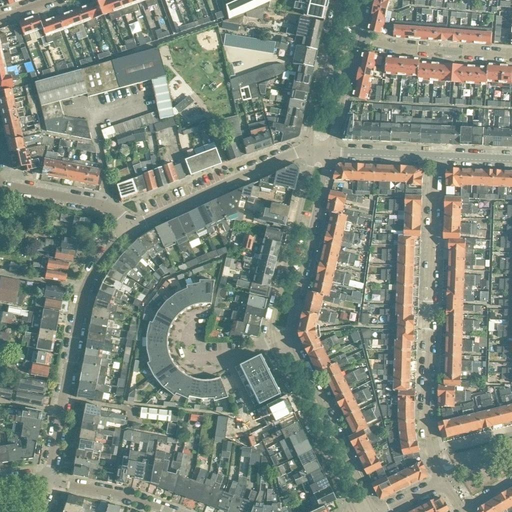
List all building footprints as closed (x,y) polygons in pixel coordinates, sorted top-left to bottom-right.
[(116,19),(108,0),(102,0),(95,3),(100,16),(109,13),(111,20),(116,19)] [(122,9),(119,0),(108,0),(116,19),(120,17),(118,11),(122,9)] [(134,12),(129,0),(119,0),(122,9),(125,15),(134,12)] [(141,2),(139,0),(129,0),(134,12),(138,10),(136,4),(141,2)] [(224,0),(226,5),(225,5),(228,19),(244,14),(246,13),(246,14),(265,8),(268,7),(270,1),(271,0),(224,0)] [(327,0),(295,0),(295,2),(293,8),(304,11),(303,15),(303,16),(323,20),(327,0)] [(388,8),(389,0),(375,0),(374,5),(388,8)] [(469,10),(470,0),(466,0),(467,4),(462,4),(461,9),(469,10)] [(95,18),(100,16),(95,3),(94,3),(86,6),(93,27),(98,25),(95,18)] [(388,8),(374,5),(372,16),(371,20),(384,23),(388,8)] [(93,27),(86,6),(76,9),(82,24),(87,22),(89,28),(93,27)] [(262,19),(265,8),(246,14),(247,16),(262,19)] [(82,24),(76,9),(67,13),(75,33),(80,32),(77,26),(82,24)] [(75,33),(67,13),(58,16),(63,31),(68,29),(73,41),(77,40),(75,33)] [(242,26),(244,14),(228,19),(222,21),(222,22),(234,24),(242,26)] [(47,42),(40,23),(38,15),(28,19),(33,33),(38,31),(40,38),(43,44),(47,42)] [(63,31),(58,16),(49,19),(57,40),(61,39),(59,32),(63,31)] [(321,32),(323,23),(300,17),(298,27),(302,28),(321,32)] [(33,33),(28,19),(18,22),(26,43),(31,41),(29,35),(33,33)] [(59,47),(57,40),(49,19),(40,23),(47,42),(52,40),(52,42),(54,41),(56,48),(59,47)] [(382,34),(384,23),(371,20),(368,31),(382,34)] [(405,38),(406,23),(396,22),(396,23),(395,32),(394,37),(405,38)] [(415,39),(416,23),(406,23),(405,38),(415,39)] [(425,40),(427,24),(416,23),(415,39),(425,40)] [(436,40),(437,25),(427,24),(425,40),(436,40)] [(450,41),(450,29),(447,29),(448,26),(437,25),(436,40),(450,41)] [(460,42),(461,27),(451,26),(450,29),(450,41),(460,42)] [(319,42),(321,32),(302,28),(298,27),(295,37),(298,37),(319,42)] [(470,43),(472,28),(461,27),(460,42),(470,43)] [(481,44),(482,28),(472,28),(470,43),(481,44)] [(491,45),(492,29),(482,28),(481,44),(491,45)] [(275,41),(274,42),(278,43),(280,43),(280,45),(286,46),(287,41),(288,38),(282,37),(276,35),(275,41)] [(317,51),(319,42),(298,37),(295,37),(294,42),(297,43),(296,46),(317,51)] [(313,68),(317,51),(296,46),(297,43),(294,42),(287,41),(286,46),(280,45),(280,43),(278,43),(275,43),(273,54),(278,55),(279,49),(288,51),(287,56),(293,57),(292,63),(294,64),(313,68)] [(165,76),(158,48),(111,61),(83,69),(88,94),(87,94),(88,97),(151,80),(160,120),(174,116),(165,76)] [(0,59),(11,57),(9,52),(2,54),(1,49),(0,49),(0,59)] [(374,66),(377,55),(364,51),(361,63),(374,66)] [(0,69),(6,68),(11,67),(10,62),(12,62),(11,57),(0,59),(0,69)] [(393,78),(395,57),(387,57),(387,62),(386,67),(386,72),(386,74),(391,74),(391,78),(393,78)] [(402,75),(403,58),(395,57),(393,78),(397,79),(397,75),(402,75)] [(410,76),(411,58),(403,58),(402,75),(408,76),(407,79),(410,80),(410,76)] [(418,83),(418,80),(420,62),(420,59),(411,58),(410,76),(409,83),(418,83)] [(68,69),(66,65),(65,61),(56,64),(59,72),(68,69)] [(426,84),(428,63),(420,62),(418,80),(423,80),(423,84),(426,84)] [(372,78),(374,66),(361,63),(360,67),(358,75),(372,78)] [(434,88),(435,85),(436,63),(428,63),(426,84),(426,87),(434,88)] [(443,86),(444,64),(436,63),(435,85),(439,85),(438,95),(436,95),(435,104),(441,104),(442,95),(441,95),(442,86),(443,86)] [(273,65),(276,76),(281,75),(286,72),(283,64),(273,65)] [(311,77),(313,68),(294,64),(292,72),(296,72),(295,74),(311,77)] [(451,82),(452,65),(444,64),(443,86),(445,86),(446,81),(451,82)] [(495,86),(497,65),(488,64),(488,68),(487,82),(492,82),(492,86),(495,86)] [(273,65),(267,67),(271,78),(276,76),(273,65)] [(462,87),(464,66),(452,65),(451,82),(460,82),(459,87),(462,87)] [(504,83),(505,66),(497,65),(495,86),(498,86),(498,83),(503,83),(504,83)] [(470,84),(472,66),(464,66),(462,87),(465,87),(465,83),(470,84)] [(478,88),(480,67),(472,66),(470,84),(476,84),(475,88),(478,88)] [(511,93),(511,85),(511,66),(505,66),(504,83),(503,83),(502,92),(511,93)] [(267,67),(262,69),(265,80),(271,78),(267,67)] [(487,82),(488,68),(480,67),(478,88),(481,88),(481,85),(487,85),(487,82)] [(0,79),(15,76),(15,75),(14,71),(7,73),(6,68),(0,69),(0,79)] [(59,102),(87,94),(88,94),(83,69),(34,82),(41,106),(47,132),(91,140),(87,121),(63,117),(59,102)] [(262,69),(256,71),(260,82),(265,80),(262,69)] [(256,71),(251,73),(255,84),(260,82),(256,71)] [(251,73),(245,75),(249,86),(255,84),(251,73)] [(309,86),(311,77),(295,74),(295,76),(289,75),(288,80),(288,81),(309,86)] [(13,87),(12,81),(19,80),(18,75),(15,75),(15,76),(0,79),(0,89),(0,90),(13,87)] [(245,75),(240,77),(244,88),(248,86),(249,86),(245,75)] [(372,78),(358,75),(357,82),(356,86),(369,89),(372,78)] [(240,77),(230,80),(232,92),(244,88),(240,77)] [(288,81),(288,80),(283,79),(282,84),(286,85),(285,90),(291,92),(307,95),(309,86),(288,81)] [(249,86),(248,86),(251,99),(259,97),(255,84),(249,86)] [(367,100),(369,89),(356,86),(353,97),(353,98),(367,101),(367,100)] [(0,102),(14,99),(13,95),(19,94),(18,88),(0,92),(0,102)] [(242,98),(241,93),(240,89),(232,92),(234,100),(235,105),(243,102),(242,97),(242,98)] [(305,104),(307,95),(291,92),(285,90),(285,92),(282,91),(278,92),(277,96),(270,95),(270,97),(284,99),(305,104)] [(449,104),(450,99),(446,99),(446,95),(442,95),(441,104),(449,104)] [(305,104),(284,99),(270,97),(269,100),(288,104),(288,107),(288,109),(303,112),(305,104)] [(22,108),(21,102),(15,103),(14,99),(0,102),(0,111),(0,113),(16,109),(22,108)] [(195,100),(188,104),(192,110),(198,106),(195,100)] [(303,112),(288,109),(283,108),(283,110),(270,107),(269,113),(286,116),(285,117),(301,121),(303,112)] [(25,117),(23,112),(17,113),(16,109),(0,113),(0,112),(0,116),(1,122),(2,122),(3,122),(25,117)] [(483,146),(484,110),(479,109),(479,121),(474,121),(474,127),(471,127),(470,146),(483,146)] [(177,117),(176,117),(179,127),(178,127),(179,128),(179,127),(193,121),(193,123),(194,123),(193,122),(193,119),(200,117),(200,118),(200,117),(198,110),(197,110),(191,112),(191,111),(190,112),(190,113),(184,114),(183,114),(183,115),(177,117)] [(350,110),(343,140),(353,140),(355,123),(354,123),(355,115),(357,115),(358,111),(350,110)] [(493,147),(494,128),(489,128),(490,119),(489,119),(489,110),(484,110),(483,146),(493,147)] [(159,122),(155,111),(150,113),(153,124),(154,124),(159,122)] [(363,115),(362,141),(371,141),(372,123),(367,123),(368,112),(363,112),(362,115),(363,115)] [(494,128),(493,147),(503,147),(504,116),(505,112),(499,112),(499,116),(498,128),(494,128)] [(153,124),(150,113),(144,115),(148,126),(153,124)] [(381,142),(382,114),(376,114),(376,123),(372,123),(371,141),(381,142)] [(391,142),(391,124),(388,124),(388,114),(382,114),(381,142),(391,142)] [(148,126),(144,115),(139,117),(142,127),(143,127),(148,126)] [(363,115),(362,115),(357,115),(355,115),(354,123),(355,123),(353,140),(362,141),(363,115)] [(451,145),(452,126),(452,120),(447,120),(448,115),(442,115),(442,121),(441,121),(440,144),(451,145)] [(246,156),(240,132),(237,116),(221,119),(224,128),(230,126),(232,132),(226,134),(230,144),(224,147),(229,162),(246,156)] [(400,143),(401,116),(396,116),(396,124),(391,124),(391,142),(400,143)] [(411,118),(412,118),(412,117),(401,116),(400,143),(410,143),(411,118)] [(430,144),(431,119),(424,118),(424,116),(422,116),(422,118),(420,143),(430,144)] [(504,116),(503,147),(511,147),(511,128),(509,129),(510,116),(504,116)] [(27,127),(26,123),(25,117),(3,122),(4,127),(2,127),(4,133),(26,127),(27,127)] [(142,127),(139,117),(133,119),(137,129),(142,127)] [(172,117),(154,124),(155,129),(156,132),(175,125),(172,117)] [(301,121),(285,117),(285,120),(273,117),(267,117),(269,124),(299,130),(301,121)] [(470,146),(471,127),(467,127),(467,117),(461,117),(461,118),(460,145),(470,146)] [(422,118),(412,118),(411,118),(410,143),(420,143),(422,118)] [(460,145),(461,118),(457,118),(456,126),(452,126),(451,145),(460,145)] [(137,129),(133,119),(128,121),(131,131),(133,131),(137,129)] [(440,144),(441,121),(432,120),(432,119),(431,119),(430,144),(440,144)] [(131,131),(128,121),(122,123),(126,133),(131,131)] [(272,146),(268,132),(265,121),(256,123),(256,125),(255,126),(259,137),(259,136),(263,150),(272,146)] [(126,133),(122,123),(117,125),(120,135),(126,133)] [(254,138),(251,139),(255,153),(263,150),(259,136),(259,137),(255,126),(256,125),(256,123),(252,124),(255,134),(255,136),(253,137),(254,138)] [(8,142),(42,134),(39,124),(34,125),(35,129),(27,131),(26,127),(4,133),(5,138),(6,137),(8,142)] [(298,135),(299,130),(269,124),(274,145),(297,137),(298,135)] [(120,135),(117,125),(111,127),(112,127),(115,137),(120,135)] [(115,137),(112,127),(101,130),(105,142),(115,139),(115,137)] [(144,132),(143,127),(142,127),(137,129),(133,131),(134,137),(144,135),(144,132)] [(189,133),(188,130),(187,127),(177,131),(178,134),(182,132),(184,136),(189,133)] [(255,153),(251,139),(254,138),(253,137),(251,138),(249,129),(240,132),(246,156),(255,153)] [(120,135),(115,137),(115,139),(118,145),(122,144),(135,139),(134,137),(133,131),(131,131),(126,133),(120,135)] [(48,144),(49,137),(43,136),(44,136),(42,134),(8,142),(7,142),(9,153),(41,145),(47,146),(47,147),(48,147),(48,144)] [(91,153),(93,146),(82,144),(80,151),(91,153)] [(46,155),(47,147),(47,146),(41,145),(9,153),(13,169),(21,167),(22,172),(39,167),(43,168),(46,155)] [(203,146),(194,150),(196,155),(195,156),(201,172),(211,168),(205,152),(203,146)] [(221,165),(215,148),(205,152),(211,168),(221,165)] [(53,178),(56,161),(51,160),(51,156),(46,155),(43,168),(42,175),(47,176),(48,177),(53,178)] [(155,155),(150,157),(152,164),(151,164),(152,171),(157,188),(167,184),(162,167),(157,168),(155,155)] [(57,156),(56,161),(53,178),(57,179),(58,178),(64,179),(68,159),(57,156)] [(201,172),(195,156),(184,160),(190,176),(201,172)] [(68,159),(64,179),(65,180),(69,181),(70,180),(75,181),(79,161),(73,160),(68,159)] [(146,192),(142,176),(141,168),(139,164),(138,160),(131,162),(133,166),(137,177),(132,179),(132,180),(136,196),(146,192)] [(86,184),(90,163),(84,161),(83,162),(79,161),(75,181),(80,182),(80,183),(86,184)] [(98,174),(99,170),(98,164),(90,163),(86,184),(90,185),(91,184),(100,186),(102,179),(100,175),(98,174)] [(184,178),(179,165),(174,167),(172,163),(162,167),(167,184),(184,178)] [(157,188),(152,171),(151,164),(141,168),(142,176),(146,192),(157,188)] [(296,181),(297,177),(299,167),(295,164),(285,169),(274,174),(272,175),(259,181),(260,182),(258,187),(272,190),(273,185),(293,190),(295,182),(296,181)] [(353,180),(353,165),(340,164),(337,166),(338,166),(336,172),(334,180),(350,180),(350,183),(353,183),(353,180)] [(363,195),(364,165),(353,165),(353,180),(358,180),(357,190),(356,190),(356,194),(363,195)] [(375,181),(375,166),(364,165),(363,195),(370,195),(370,191),(369,191),(369,181),(375,181)] [(385,194),(386,166),(375,166),(375,181),(379,181),(379,189),(377,189),(377,194),(385,194)] [(396,182),(397,166),(386,166),(385,194),(392,195),(392,189),(390,189),(391,182),(396,182)] [(407,191),(408,167),(397,166),(396,182),(401,182),(401,190),(401,191),(407,191)] [(422,186),(423,174),(423,170),(420,167),(408,167),(407,191),(407,192),(407,196),(422,196),(422,189),(409,189),(409,185),(422,186)] [(136,196),(132,180),(132,179),(128,168),(117,172),(121,183),(117,184),(116,181),(110,183),(112,194),(119,192),(121,202),(136,196)] [(462,188),(462,169),(449,169),(446,171),(446,187),(446,188),(462,188)] [(462,188),(461,197),(462,197),(462,198),(470,198),(470,193),(467,193),(467,185),(472,185),(473,170),(462,169),(462,188)] [(482,198),(484,170),(473,170),(472,185),(477,186),(477,193),(474,193),(473,198),(482,198)] [(493,186),(494,171),(484,170),(482,198),(493,199),(493,194),(488,194),(489,186),(493,186)] [(503,199),(505,171),(494,171),(493,186),(499,186),(498,194),(493,194),(493,199),(503,199)] [(511,187),(511,171),(505,171),(503,199),(511,200),(511,196),(511,194),(509,195),(510,187),(511,187)] [(249,197),(252,184),(243,188),(241,195),(249,197)] [(238,207),(241,195),(243,188),(217,200),(227,221),(235,220),(238,207)] [(356,203),(357,197),(351,196),(342,194),(332,191),(329,201),(345,205),(346,201),(356,203)] [(422,206),(422,196),(407,196),(405,196),(405,200),(396,199),(396,206),(422,206)] [(462,198),(462,197),(461,197),(446,197),(445,208),(472,209),(472,203),(462,203),(462,198)] [(227,221),(217,200),(207,204),(217,225),(221,223),(225,232),(226,232),(227,235),(232,233),(226,221),(227,221)] [(262,214),(262,216),(268,218),(268,214),(286,219),(289,207),(265,201),(262,213),(262,214)] [(354,212),(344,209),(345,205),(329,201),(329,202),(327,212),(330,213),(353,218),(354,212)] [(207,204),(197,209),(207,230),(206,230),(208,234),(213,232),(212,228),(217,225),(207,204)] [(421,217),(422,206),(396,206),(396,210),(405,211),(405,216),(421,217)] [(77,217),(92,214),(90,207),(76,210),(77,217)] [(238,207),(235,219),(240,221),(243,209),(238,207)] [(472,214),(472,209),(445,208),(445,218),(461,219),(461,213),(472,214)] [(207,230),(197,209),(187,214),(197,234),(206,230),(207,230)] [(89,230),(90,220),(61,215),(61,212),(49,210),(49,215),(61,217),(60,221),(73,223),(72,227),(89,230)] [(284,226),(286,219),(268,214),(268,218),(262,216),(262,214),(262,213),(255,212),(253,221),(256,222),(260,223),(261,220),(284,226)] [(358,219),(353,218),(330,213),(330,217),(332,217),(330,223),(346,227),(347,221),(357,223),(358,219)] [(197,234),(187,214),(177,218),(189,243),(198,238),(197,234)] [(421,226),(421,217),(405,216),(405,220),(395,220),(395,226),(421,227),(421,226)] [(189,243),(177,218),(167,223),(177,243),(177,244),(181,253),(188,250),(189,253),(193,252),(189,243)] [(461,223),(461,219),(445,218),(445,228),(444,228),(444,229),(472,230),(472,223),(461,223)] [(177,243),(167,223),(155,228),(165,249),(167,248),(168,250),(172,248),(171,246),(177,244),(177,243)] [(345,231),(346,227),(330,223),(328,233),(354,239),(355,233),(345,231)] [(421,237),(421,227),(395,226),(395,230),(398,231),(398,234),(398,236),(417,237),(421,237)] [(283,231),(266,227),(263,239),(280,243),(283,231)] [(165,249),(155,228),(147,232),(156,251),(157,253),(165,249)] [(45,229),(44,242),(54,242),(55,230),(45,229)] [(471,234),(472,230),(444,229),(444,239),(449,239),(461,240),(461,238),(461,234),(471,234)] [(156,251),(147,232),(137,239),(146,251),(147,251),(149,255),(151,256),(157,253),(156,251)] [(354,239),(328,233),(325,243),(341,247),(342,241),(353,243),(354,239)] [(276,259),(280,243),(263,239),(244,234),(240,247),(251,250),(253,243),(262,245),(259,255),(276,259)] [(417,240),(417,237),(398,236),(398,234),(389,234),(389,240),(399,240),(398,245),(398,246),(415,247),(415,240),(417,240)] [(62,238),(60,248),(53,247),(54,243),(46,242),(45,244),(45,247),(76,253),(77,253),(79,241),(62,238)] [(476,245),(477,239),(461,238),(461,240),(449,239),(449,249),(449,250),(466,250),(466,244),(476,245)] [(146,251),(137,239),(129,247),(142,259),(143,260),(149,255),(147,251),(146,251)] [(37,245),(36,250),(55,254),(54,259),(72,262),(73,258),(75,258),(76,253),(45,247),(45,244),(37,242),(37,245)] [(340,250),(341,247),(325,243),(323,253),(349,259),(351,253),(340,250)] [(414,257),(415,247),(398,246),(398,250),(389,250),(389,256),(414,257)] [(129,247),(124,252),(143,270),(145,271),(146,270),(146,267),(148,265),(143,260),(142,259),(129,247)] [(227,252),(226,247),(218,250),(216,250),(219,256),(227,252)] [(216,250),(206,254),(208,260),(219,256),(216,250)] [(466,254),(466,250),(449,250),(449,260),(476,261),(476,254),(466,254)] [(143,270),(124,252),(119,258),(132,269),(137,273),(138,272),(142,276),(145,272),(145,271),(143,270)] [(348,264),(349,259),(323,253),(321,263),(336,267),(338,261),(348,264)] [(18,262),(19,256),(13,254),(11,261),(18,262)] [(208,260),(206,254),(196,258),(196,259),(198,264),(208,260)] [(244,256),(242,261),(245,262),(274,269),(276,259),(259,255),(254,254),(253,258),(253,259),(244,256)] [(414,267),(414,257),(389,256),(388,260),(398,260),(398,266),(414,267)] [(67,272),(69,263),(43,258),(42,264),(33,262),(32,266),(40,268),(40,267),(67,272)] [(137,273),(132,269),(119,258),(111,269),(125,277),(126,275),(137,281),(141,277),(137,274),(137,273)] [(198,264),(196,259),(186,263),(187,268),(198,264)] [(476,265),(476,261),(449,260),(449,270),(465,271),(473,271),(473,265),(476,265)] [(16,272),(18,263),(11,262),(9,271),(16,272)] [(274,269),(245,262),(243,267),(249,269),(249,273),(271,278),(274,269)] [(346,273),(335,271),(336,267),(321,263),(318,273),(345,279),(346,273)] [(203,266),(197,269),(199,272),(204,270),(210,268),(211,268),(210,264),(208,264),(203,266)] [(170,272),(168,269),(165,265),(160,268),(165,274),(169,272),(170,272)] [(414,277),(414,267),(398,266),(398,271),(388,270),(388,276),(414,277)] [(65,282),(67,272),(40,267),(40,268),(39,276),(45,277),(45,279),(65,282)] [(160,268),(155,272),(160,277),(165,274),(160,268)] [(135,282),(125,277),(111,269),(110,270),(107,276),(131,289),(135,282)] [(475,281),(475,275),(465,274),(465,271),(449,270),(449,280),(475,281)] [(160,277),(155,272),(150,276),(153,278),(157,281),(160,277)] [(241,276),(240,280),(269,288),(271,278),(249,273),(247,278),(241,276)] [(344,284),(345,279),(318,273),(319,273),(316,283),(332,287),(333,282),(344,284)] [(107,276),(102,283),(123,293),(124,291),(129,293),(131,289),(107,276)] [(413,286),(414,277),(388,276),(388,280),(397,280),(397,286),(413,286)] [(24,293),(26,282),(15,280),(0,277),(0,278),(0,301),(15,304),(18,292),(20,293),(21,292),(24,293)] [(267,298),(269,288),(240,280),(237,280),(236,286),(249,290),(249,294),(267,298)] [(475,286),(475,281),(449,280),(448,290),(472,291),(472,286),(475,286)] [(211,305),(212,293),(214,281),(199,281),(199,283),(202,304),(204,304),(206,304),(210,304),(210,305),(211,305)] [(122,296),(123,293),(102,283),(98,290),(122,300),(126,302),(128,298),(122,296)] [(202,304),(199,283),(186,286),(187,289),(193,306),(195,305),(197,304),(198,305),(201,304),(202,304)] [(341,293),(331,291),(332,287),(316,283),(315,289),(313,289),(312,293),(335,298),(340,299),(341,293)] [(42,284),(39,296),(43,297),(44,296),(62,300),(64,288),(42,284)] [(413,296),(413,286),(397,286),(397,291),(387,290),(387,296),(413,296)] [(222,299),(225,290),(220,288),(216,296),(222,299)] [(193,306),(187,289),(175,294),(185,309),(187,308),(189,307),(193,306)] [(122,300),(98,290),(95,297),(112,304),(113,301),(121,304),(122,300)] [(472,291),(448,290),(448,301),(463,301),(474,301),(474,295),(472,295),(472,291)] [(334,303),(335,298),(312,293),(309,292),(306,301),(322,305),(323,300),(334,303)] [(347,295),(346,300),(361,304),(362,298),(363,294),(353,292),(352,296),(347,295)] [(141,301),(145,296),(141,294),(139,293),(136,299),(141,301)] [(156,294),(152,300),(156,303),(161,297),(156,294)] [(185,310),(185,309),(175,294),(165,302),(178,315),(180,313),(179,313),(181,312),(182,312),(185,310)] [(266,300),(249,295),(248,299),(242,297),(236,296),(235,302),(241,304),(247,305),(264,309),(266,300)] [(60,311),(62,300),(44,296),(43,297),(39,296),(37,296),(35,306),(60,311)] [(413,306),(413,296),(387,296),(387,300),(397,301),(396,306),(413,306)] [(115,314),(115,313),(116,309),(117,306),(112,304),(95,297),(92,310),(115,314)] [(138,307),(141,302),(141,301),(136,299),(135,298),(133,305),(138,307)] [(220,308),(222,299),(216,298),(214,306),(214,307),(220,308)] [(321,310),(322,305),(306,301),(304,312),(330,318),(331,312),(321,310)] [(463,305),(463,301),(448,301),(447,305),(447,316),(463,316),(464,311),(474,311),(474,307),(474,306),(463,305)] [(178,315),(165,302),(157,312),(173,322),(174,320),(173,320),(175,318),(178,315)] [(343,312),(359,312),(358,303),(343,304),(343,312)] [(238,306),(237,312),(261,318),(264,309),(247,305),(241,304),(241,307),(238,306)] [(413,312),(413,306),(396,306),(396,310),(387,309),(386,316),(388,316),(414,316),(414,312),(413,312)] [(58,322),(60,312),(37,308),(37,313),(21,310),(20,315),(28,317),(36,318),(58,322)] [(123,320),(124,315),(115,313),(115,314),(92,310),(91,317),(114,321),(114,318),(123,320)] [(12,320),(13,314),(0,311),(0,322),(5,323),(6,318),(12,320)] [(233,311),(231,321),(235,322),(235,321),(242,323),(259,328),(261,318),(237,312),(233,311)] [(173,322),(157,312),(152,323),(169,329),(170,328),(169,328),(170,325),(171,325),(172,322),(173,322)] [(329,322),(330,318),(304,312),(302,321),(300,330),(300,332),(300,336),(309,335),(308,330),(317,329),(317,328),(318,325),(319,320),(329,322)] [(388,316),(388,320),(398,321),(398,325),(398,326),(398,330),(404,331),(414,331),(414,327),(415,316),(414,316),(388,316)] [(474,327),(474,320),(463,320),(463,316),(447,316),(447,326),(474,327)] [(56,332),(58,322),(36,318),(28,317),(27,322),(32,323),(31,327),(39,329),(56,332)] [(113,324),(114,321),(91,317),(90,325),(117,330),(117,329),(117,325),(113,324)] [(257,337),(259,328),(242,323),(235,321),(235,322),(232,330),(231,330),(229,340),(241,340),(242,334),(257,337)] [(169,330),(169,329),(152,323),(149,322),(146,336),(167,338),(167,336),(167,334),(168,334),(169,330)] [(136,333),(137,326),(135,326),(135,325),(131,325),(130,324),(129,332),(127,331),(127,332),(136,333)] [(118,334),(119,330),(117,329),(117,330),(90,325),(88,332),(105,335),(111,336),(112,333),(118,334)] [(463,336),(463,331),(474,331),(474,327),(447,326),(447,336),(463,336)] [(54,342),(56,332),(39,329),(38,335),(25,332),(24,336),(54,342)] [(309,354),(332,342),(330,337),(321,341),(320,338),(318,334),(317,329),(308,330),(309,335),(300,336),(301,338),(305,346),(309,354)] [(387,339),(387,340),(413,341),(414,341),(414,331),(404,331),(398,330),(398,334),(387,334),(387,335),(387,339)] [(110,344),(111,336),(105,335),(88,332),(87,340),(110,344)] [(134,340),(136,333),(127,332),(126,339),(127,339),(133,340),(134,340)] [(52,352),(54,342),(24,336),(23,336),(22,341),(27,342),(26,347),(28,348),(36,349),(51,352),(52,352)] [(167,338),(146,336),(146,350),(167,347),(167,345),(166,345),(166,342),(167,342),(167,338),(167,339),(167,338)] [(473,341),(463,340),(463,336),(447,336),(446,346),(473,347),(473,341)] [(411,351),(411,345),(413,346),(413,341),(387,340),(387,339),(381,339),(379,339),(380,346),(388,346),(388,351),(395,351),(411,351)] [(112,352),(113,345),(110,344),(87,340),(85,348),(102,351),(111,352),(112,352)] [(328,356),(326,351),(335,347),(332,342),(309,354),(313,363),(328,356)] [(462,356),(462,351),(473,351),(473,347),(446,346),(446,356),(462,356)] [(167,347),(146,350),(149,362),(169,355),(168,354),(167,351),(168,351),(167,347)] [(50,366),(52,355),(51,355),(51,352),(36,349),(28,348),(26,362),(50,366)] [(111,352),(102,351),(85,348),(84,355),(106,360),(111,360),(111,356),(110,355),(111,352)] [(411,361),(411,351),(395,351),(395,354),(385,354),(385,360),(390,360),(390,361),(411,361)] [(110,364),(111,360),(106,360),(84,355),(82,363),(99,366),(108,368),(108,364),(110,364)] [(169,355),(149,362),(147,363),(153,376),(173,363),(172,362),(171,362),(170,359),(171,359),(169,356),(169,355)] [(244,375),(265,364),(260,355),(239,365),(244,375)] [(323,370),(342,361),(339,355),(330,360),(328,356),(313,363),(318,373),(323,370)] [(462,360),(462,356),(446,356),(446,366),(472,367),(472,361),(462,360)] [(342,372),(340,367),(349,363),(346,359),(342,361),(323,370),(327,379),(342,372)] [(47,378),(50,366),(26,362),(25,361),(24,367),(24,368),(31,369),(30,375),(47,378)] [(410,371),(411,361),(390,361),(390,364),(385,364),(385,371),(410,371)] [(106,376),(108,368),(99,366),(82,363),(81,372),(98,375),(106,376)] [(162,387),(178,370),(177,369),(175,367),(173,364),(173,363),(153,376),(162,387)] [(249,385),(270,374),(265,364),(244,375),(249,385)] [(472,372),(472,367),(446,366),(445,376),(461,377),(462,371),(472,372)] [(179,370),(178,370),(162,387),(174,396),(175,394),(185,375),(184,374),(183,375),(181,373),(182,373),(179,370)] [(332,389),(356,377),(353,371),(344,376),(342,372),(327,379),(332,389)] [(410,382),(410,371),(385,371),(385,375),(384,381),(394,381),(410,382)] [(104,385),(106,376),(98,375),(81,372),(79,381),(96,384),(104,385)] [(254,395),(275,384),(270,374),(249,385),(254,395)] [(188,397),(193,379),(191,378),(191,379),(189,378),(189,377),(186,376),(186,375),(185,375),(175,394),(188,399),(188,397)] [(472,381),(461,381),(461,377),(445,376),(445,386),(456,386),(472,387),(472,381)] [(351,390),(349,386),(358,381),(356,377),(332,389),(336,398),(351,390)] [(19,383),(18,389),(44,394),(46,382),(31,380),(25,378),(25,381),(20,380),(19,383)] [(124,388),(125,379),(120,379),(118,378),(117,386),(124,388)] [(220,378),(219,378),(217,379),(215,380),(211,381),(211,380),(211,381),(214,401),(228,397),(220,378)] [(201,399),(202,381),(200,380),(200,381),(197,380),(194,379),(193,379),(188,397),(201,399)] [(213,399),(211,381),(209,381),(206,381),(202,381),(202,380),(202,381),(201,399),(213,399)] [(103,393),(104,385),(96,384),(79,381),(78,389),(100,393),(103,393)] [(410,387),(410,382),(394,381),(394,384),(384,384),(384,391),(390,391),(412,392),(412,387),(410,387)] [(259,405),(280,394),(275,384),(254,395),(259,405)] [(466,397),(466,391),(455,391),(456,386),(445,386),(439,386),(439,397),(466,397)] [(42,407),(44,396),(26,393),(0,388),(0,396),(10,398),(9,401),(42,407)] [(101,402),(103,393),(100,393),(78,389),(76,397),(92,400),(92,401),(101,402)] [(341,407),(365,395),(362,390),(353,394),(351,390),(336,398),(337,398),(336,398),(341,407)] [(416,392),(412,392),(390,391),(389,396),(392,396),(391,400),(399,400),(399,401),(415,402),(416,392)] [(365,406),(363,402),(367,400),(365,395),(341,407),(341,408),(346,416),(360,409),(360,408),(365,406)] [(511,421),(511,419),(506,396),(501,397),(504,407),(499,409),(503,424),(511,421)] [(455,406),(455,402),(463,402),(466,401),(466,397),(439,397),(439,407),(452,408),(455,408),(455,407),(455,406)] [(286,399),(260,412),(267,426),(271,424),(294,413),(287,399),(286,399)] [(503,424),(499,409),(495,409),(492,399),(486,401),(493,426),(503,424)] [(415,412),(415,402),(399,401),(399,405),(389,405),(389,411),(415,412)] [(493,426),(486,401),(481,402),(484,412),(479,413),(483,429),(493,426)] [(100,411),(101,407),(85,404),(83,414),(90,416),(90,414),(99,415),(99,417),(124,421),(125,416),(100,411)] [(473,431),(467,408),(466,404),(463,405),(464,406),(464,408),(462,409),(463,410),(465,417),(459,418),(463,434),(473,431)] [(483,429),(479,413),(475,414),(473,406),(470,407),(469,404),(466,404),(467,408),(473,431),(483,429)] [(8,409),(7,414),(8,415),(40,420),(41,412),(26,409),(9,406),(9,409),(8,409)] [(170,411),(141,408),(140,417),(169,420),(170,411)] [(350,425),(374,414),(371,408),(362,413),(360,409),(346,416),(350,425)] [(463,434),(459,418),(455,419),(453,412),(453,411),(453,409),(446,409),(447,412),(453,436),(463,434)] [(415,422),(415,412),(389,411),(389,416),(399,416),(399,422),(415,422)] [(453,436),(447,412),(442,414),(444,422),(439,423),(443,439),(453,436)] [(298,422),(294,413),(271,424),(273,427),(268,429),(269,431),(263,434),(260,437),(262,440),(298,422)] [(124,421),(99,417),(99,415),(90,414),(90,416),(83,414),(81,423),(97,426),(103,427),(103,426),(106,426),(107,422),(123,425),(124,421)] [(370,428),(367,423),(376,418),(374,414),(350,425),(355,434),(364,430),(370,428)] [(38,429),(39,420),(7,415),(7,420),(23,423),(23,426),(38,429)] [(216,426),(215,437),(222,438),(225,438),(227,418),(218,416),(216,426)] [(285,439),(302,431),(298,422),(262,440),(264,443),(273,439),(272,437),(276,435),(277,436),(282,434),(285,439)] [(416,432),(415,422),(399,422),(399,428),(392,429),(392,431),(387,431),(388,434),(416,432)] [(97,429),(97,426),(81,423),(79,432),(87,434),(87,431),(96,433),(95,434),(106,436),(107,435),(113,437),(119,438),(121,429),(115,428),(114,432),(97,429)] [(39,434),(39,430),(38,429),(23,426),(13,424),(12,432),(17,433),(21,434),(21,437),(27,438),(26,440),(27,440),(36,441),(37,434),(39,434)] [(354,446),(378,434),(376,429),(366,434),(364,430),(355,434),(355,435),(350,437),(354,446)] [(256,445),(253,437),(262,432),(260,430),(247,436),(252,446),(256,445)] [(106,440),(106,436),(95,434),(96,433),(87,431),(87,434),(79,432),(78,440),(94,443),(94,442),(95,438),(106,440)] [(306,440),(302,431),(285,439),(279,441),(284,451),(306,440)] [(23,460),(22,449),(21,448),(17,448),(17,444),(17,440),(17,433),(12,432),(11,436),(15,436),(15,444),(6,446),(8,461),(22,459),(22,460),(23,460)] [(417,441),(416,432),(388,434),(388,437),(393,437),(393,439),(400,438),(401,444),(401,445),(417,442),(417,441)] [(359,455),(373,448),(371,444),(380,439),(381,439),(378,434),(354,446),(354,447),(355,447),(359,455)] [(33,459),(36,441),(27,440),(26,449),(22,449),(23,460),(33,459)] [(100,453),(102,445),(102,444),(94,442),(94,443),(78,440),(76,450),(83,451),(84,449),(92,451),(92,452),(100,453)] [(230,451),(232,444),(231,443),(223,440),(222,450),(230,451)] [(292,460),(311,450),(306,440),(284,451),(288,459),(297,455),(298,457),(292,459),(292,460)] [(250,453),(260,454),(264,451),(265,451),(261,444),(260,442),(256,445),(252,446),(251,447),(252,449),(251,448),(250,453)] [(420,452),(417,442),(401,445),(402,449),(396,451),(392,451),(394,459),(407,455),(413,454),(420,452)] [(142,481),(148,452),(147,452),(148,447),(145,446),(145,449),(142,448),(139,463),(137,462),(134,479),(142,481)] [(250,453),(251,448),(250,448),(241,447),(241,456),(250,457),(250,453)] [(275,455),(272,448),(267,451),(270,457),(275,455)] [(363,465),(389,452),(389,449),(384,452),(382,449),(376,452),(373,448),(359,455),(363,465)] [(110,459),(111,455),(110,455),(100,453),(92,452),(92,451),(84,449),(83,451),(76,450),(74,458),(91,461),(91,460),(92,456),(110,459)] [(185,497),(191,480),(185,477),(187,469),(186,468),(190,451),(183,449),(182,453),(184,453),(182,463),(176,485),(177,485),(174,493),(175,493),(174,495),(179,497),(180,494),(185,497)] [(125,478),(131,451),(130,450),(125,450),(121,466),(118,466),(116,482),(116,485),(121,486),(122,483),(124,484),(125,478)] [(316,460),(311,450),(292,460),(294,464),(289,466),(291,471),(302,466),(316,460)] [(134,479),(137,462),(136,462),(138,452),(131,451),(125,478),(131,479),(131,478),(134,479)] [(150,483),(155,458),(152,457),(152,453),(148,452),(142,481),(150,483)] [(176,485),(182,463),(184,453),(182,453),(178,452),(176,462),(172,461),(169,473),(170,473),(166,489),(168,490),(168,492),(173,494),(173,492),(174,493),(177,485),(176,485)] [(386,457),(390,455),(389,452),(363,465),(368,475),(376,470),(382,467),(383,467),(381,463),(387,459),(386,457)] [(170,473),(169,473),(166,472),(170,454),(165,453),(164,460),(165,460),(157,486),(166,489),(170,473)] [(428,475),(422,462),(418,464),(413,454),(407,455),(408,457),(420,481),(427,477),(428,475)] [(279,464),(275,455),(270,457),(274,466),(279,464)] [(420,481),(408,457),(404,459),(408,468),(404,470),(412,485),(420,481)] [(98,466),(98,462),(91,460),(91,461),(74,458),(73,467),(80,469),(81,467),(89,468),(88,469),(96,471),(105,473),(113,474),(114,469),(98,466)] [(165,460),(164,460),(155,458),(150,483),(157,486),(165,460)] [(320,468),(316,460),(302,466),(303,469),(298,471),(299,472),(292,475),(295,480),(306,475),(320,468)] [(204,485),(202,484),(207,471),(208,465),(197,461),(195,466),(200,468),(196,481),(191,480),(185,497),(186,497),(185,499),(191,501),(192,499),(198,501),(204,485)] [(412,485),(404,470),(400,472),(396,463),(391,466),(392,468),(403,489),(412,485)] [(285,474),(281,465),(275,468),(277,478),(283,476),(282,476),(285,474)] [(403,489),(392,468),(391,466),(387,467),(392,476),(387,478),(395,493),(403,489)] [(88,469),(89,468),(81,467),(80,469),(73,467),(71,475),(95,479),(96,471),(88,469)] [(395,493),(387,478),(387,477),(382,467),(376,470),(379,476),(383,474),(384,478),(373,484),(375,488),(380,498),(383,499),(395,493)] [(240,477),(250,477),(250,468),(240,468),(240,477)] [(306,475),(295,480),(297,484),(301,482),(303,487),(310,483),(311,484),(324,477),(320,468),(306,475)] [(111,484),(113,474),(105,473),(103,482),(111,484)] [(207,505),(217,479),(217,475),(213,473),(210,480),(206,479),(204,485),(198,501),(199,502),(199,503),(203,505),(204,503),(207,505)] [(217,508),(223,492),(219,490),(224,476),(218,474),(217,475),(217,479),(207,505),(211,506),(210,507),(214,509),(215,507),(217,508)] [(286,485),(283,476),(277,478),(278,481),(279,488),(280,488),(286,485)] [(238,477),(238,483),(237,483),(237,486),(227,511),(237,511),(242,499),(239,497),(243,485),(246,486),(247,478),(238,477)] [(311,494),(329,485),(324,477),(311,484),(310,483),(303,487),(306,493),(310,491),(311,494)] [(227,511),(237,486),(237,483),(233,481),(228,493),(223,492),(217,508),(219,509),(219,511),(222,511),(225,511),(227,511)] [(336,500),(333,494),(329,485),(311,494),(309,495),(313,505),(311,506),(313,509),(312,510),(313,511),(325,506),(336,500)] [(249,511),(253,502),(257,492),(251,490),(248,498),(249,499),(248,501),(242,499),(237,511),(249,511)] [(30,497),(26,491),(20,495),(25,501),(30,497)] [(261,511),(262,506),(263,506),(263,504),(260,503),(262,498),(263,492),(259,491),(255,503),(253,502),(249,511),(261,511)] [(511,511),(511,500),(507,492),(498,497),(506,510),(510,507),(511,510),(511,511)] [(83,503),(84,498),(68,495),(66,502),(66,503),(74,505),(73,507),(81,509),(81,508),(89,509),(90,505),(83,503)] [(280,511),(281,508),(281,507),(281,503),(277,503),(275,495),(271,495),(271,501),(270,511),(280,511)] [(503,511),(506,510),(498,497),(490,502),(495,511),(503,511)] [(446,511),(450,511),(443,500),(443,499),(439,498),(432,502),(436,511),(446,511)] [(270,511),(271,501),(266,501),(267,506),(263,506),(262,506),(261,511),(270,511)] [(98,511),(104,511),(108,503),(101,502),(97,511),(98,511)] [(436,511),(432,502),(423,506),(426,511),(436,511)] [(495,511),(490,502),(479,509),(478,511),(495,511)] [(98,511),(97,511),(89,510),(89,509),(81,508),(81,509),(73,507),(74,505),(66,503),(63,511),(98,511)]
